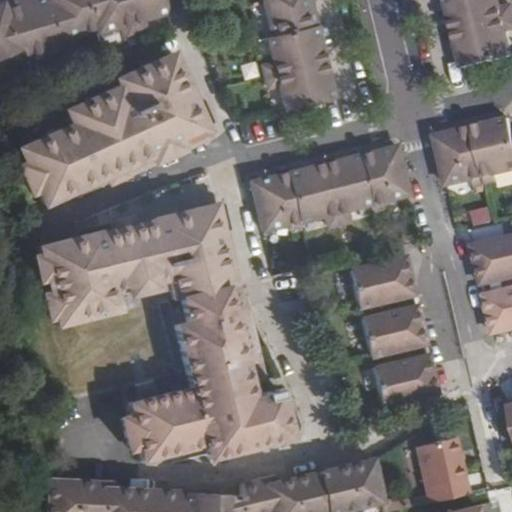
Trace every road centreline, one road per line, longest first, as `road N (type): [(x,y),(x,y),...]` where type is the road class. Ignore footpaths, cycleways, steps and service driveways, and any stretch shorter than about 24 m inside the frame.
road 1 (residential): [(327,451),(266,301),(229,159)]
road 2 (residential): [(408,118),(475,387)]
road 3 (residential): [(93,430),(100,470),(160,478),(327,451)]
road 4 (residential): [(229,159),(53,217)]
road 5 (residential): [(408,118),(229,159)]
road 6 (residential): [(229,159),(178,0)]
road 7 (residential): [(327,451),(475,387)]
road 8 (residential): [(382,0),(408,118)]
